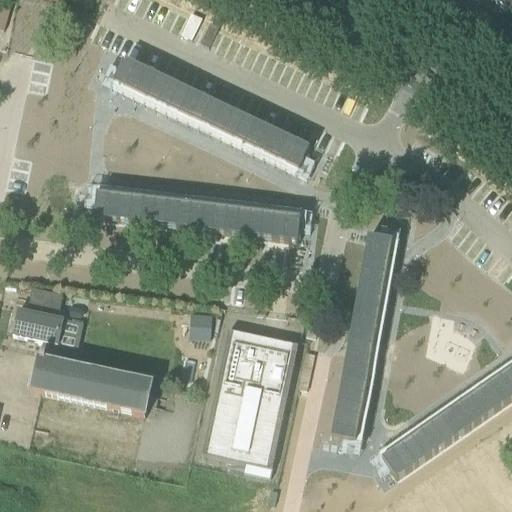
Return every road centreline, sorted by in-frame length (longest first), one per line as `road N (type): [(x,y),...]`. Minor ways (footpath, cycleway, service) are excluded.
road 1 (residential): [(112,25),(370,145)]
road 2 (residential): [(279,277),(58,256)]
road 3 (residential): [(370,145),(325,282),(279,277)]
road 4 (residential): [(370,145),(457,203),(511,253)]
road 5 (unclassified): [(0,170),(30,37)]
